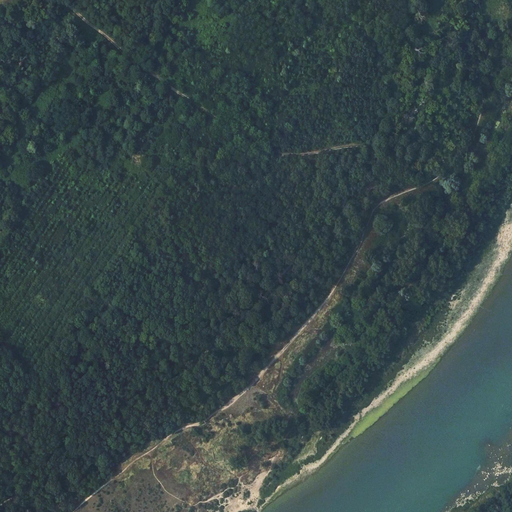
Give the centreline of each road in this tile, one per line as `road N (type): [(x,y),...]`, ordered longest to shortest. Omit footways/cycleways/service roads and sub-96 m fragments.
road 1 (track): [(0,506),(77,458),(122,415),(157,399),(368,187)]
road 2 (track): [(62,0),(261,150),(304,154),(371,144)]
